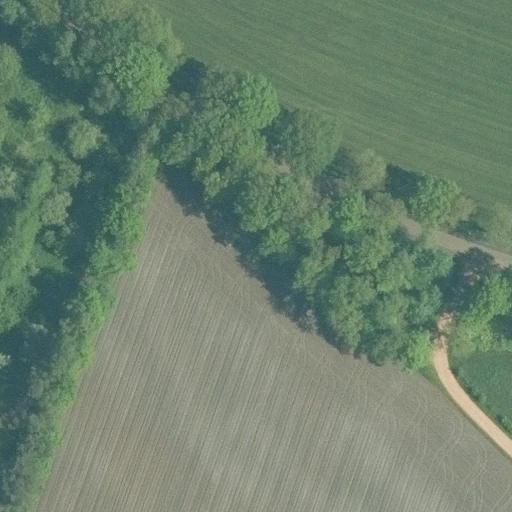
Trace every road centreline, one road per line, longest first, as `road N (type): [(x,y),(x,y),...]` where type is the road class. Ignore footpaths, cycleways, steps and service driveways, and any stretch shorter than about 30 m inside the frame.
road 1 (tertiary): [(511,262),(414,229),(254,151),(171,100),(53,0)]
road 2 (track): [(0,426),(28,410),(136,146),(171,100)]
road 3 (track): [(254,151),(354,279),(435,349)]
road 4 (track): [(511,451),(444,384),(435,349)]
